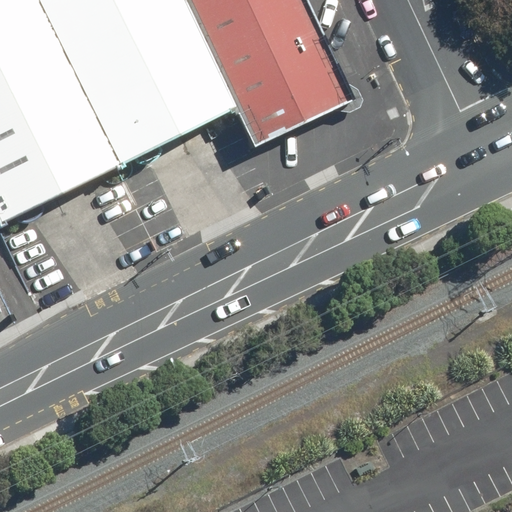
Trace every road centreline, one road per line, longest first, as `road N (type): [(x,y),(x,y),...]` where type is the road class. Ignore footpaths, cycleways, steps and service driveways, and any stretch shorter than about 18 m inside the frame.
road 1 (secondary): [(483,162),(0,399)]
road 2 (residential): [(483,162),(409,0)]
